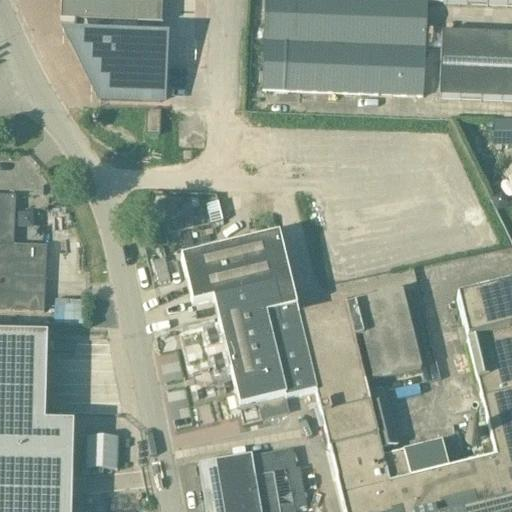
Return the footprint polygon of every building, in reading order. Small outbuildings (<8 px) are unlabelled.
[(60,0),(60,23),(71,23),(152,26),(160,26),(161,0),(60,0)] [(275,0),(264,0),(264,44),(424,51),(426,4),(275,0)] [(100,102),(160,104),(161,43),(151,43),(152,26),(71,23),(71,40),(66,40),(66,43),(88,81),(100,82),(100,102)] [(511,37),(440,34),(437,99),(511,102),(511,37)] [(264,44),(262,90),(262,93),(422,100),(424,51),(264,44)] [(146,113),(145,137),(158,137),(159,113),(146,113)] [(511,122),(492,123),(492,148),(511,147),(511,122)] [(0,312),(14,313),(44,315),(44,308),(46,250),(48,199),(25,197),(25,201),(15,201),(15,199),(0,197),(0,312)] [(277,239),(180,263),(192,309),(212,304),(238,411),(284,401),(284,403),(314,396),(315,396),(296,318),(297,317),(292,299),(277,239)] [(368,405),(320,419),(320,420),(328,453),(339,497),(342,511),(511,511),(511,288),(456,303),(476,384),(490,441),(495,459),(482,463),(450,471),(447,471),(442,452),(440,445),(382,459),(380,452),(397,449),(384,395),(371,398),(373,407),(370,408),(369,405),(368,405)] [(354,309),(346,310),(364,385),(372,384),(420,372),(401,293),(352,305),(354,309)] [(297,317),(296,318),(315,396),(314,396),(318,410),(320,419),(368,405),(369,405),(367,399),(364,385),(346,310),(345,306),(297,317)] [(0,337),(0,511),(69,511),(72,427),(44,426),(44,418),(46,339),(46,338),(0,337)] [(230,461),(197,466),(204,511),(293,511),(293,507),(276,510),(270,476),(270,474),(254,477),(250,457),(230,461)]
